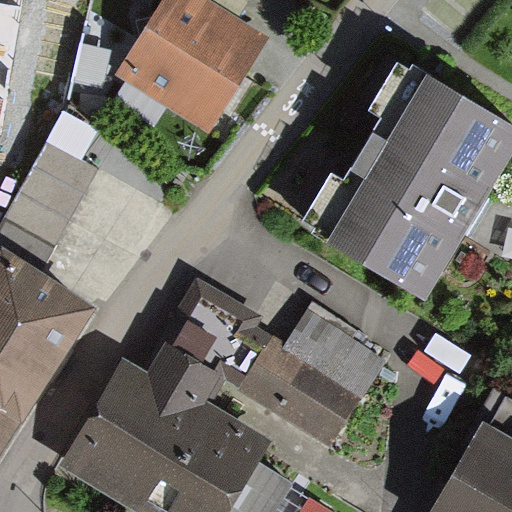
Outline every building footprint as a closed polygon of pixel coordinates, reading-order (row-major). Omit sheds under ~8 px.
[(248,30),(198,0),(140,0),(105,59),(197,114),(248,30)] [(45,2),(6,75),(58,103),(97,30),(45,2)] [(511,143),(511,134),(415,73),(318,226),(419,290),(511,143)] [(0,416),(70,304),(0,260),(0,416)] [(148,363),(115,342),(46,453),(139,511),(211,511),(261,433),(197,393),(212,369),(163,339),(148,363)] [(511,511),(511,440),(456,410),(400,511),(401,511),(511,511)]
